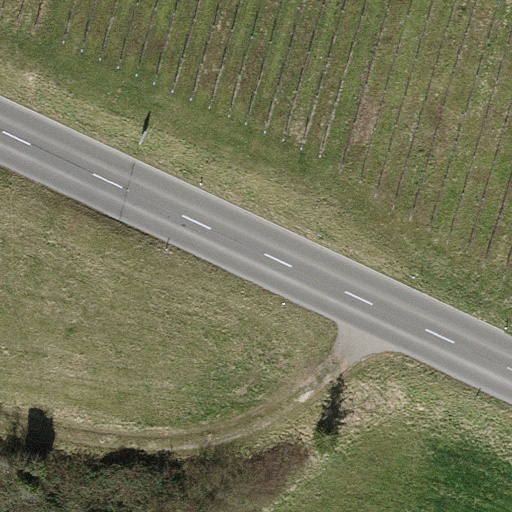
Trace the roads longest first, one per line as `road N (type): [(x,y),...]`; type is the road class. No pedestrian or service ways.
road 1 (secondary): [(0,128),(511,368)]
road 2 (track): [(382,307),(289,405),(225,433),(165,442),(0,418)]
